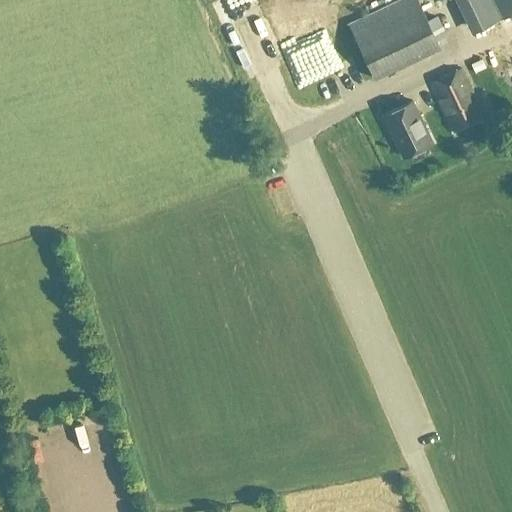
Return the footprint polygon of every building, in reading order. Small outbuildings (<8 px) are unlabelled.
[(412,0),(387,0),(343,15),(363,75),(430,52),(412,0)] [(511,0),(455,0),(471,33),(501,18),(511,13),(511,0)] [(475,73),(486,68),(482,60),(471,65),(475,73)] [(461,70),(431,84),(443,111),(453,132),(484,118),(461,70)] [(432,145),(412,103),(383,117),(403,159),(432,145)]
